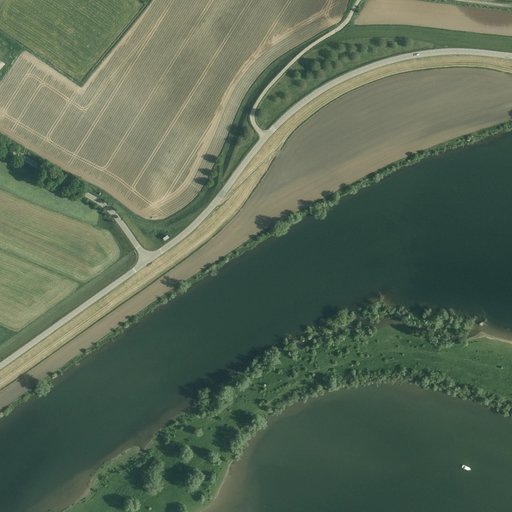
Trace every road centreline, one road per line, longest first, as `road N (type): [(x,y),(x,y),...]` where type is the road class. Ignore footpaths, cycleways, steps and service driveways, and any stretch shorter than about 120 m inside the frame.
road 1 (tertiary): [(264,137),(320,89),(382,62),(444,51),(511,55)]
road 2 (unclassified): [(147,260),(106,206),(0,143)]
road 3 (unclassified): [(264,137),(252,121),(261,95),(341,27),(359,0)]
road 4 (tertiary): [(0,366),(147,260)]
road 5 (tertiary): [(147,260),(203,216),(264,137)]
